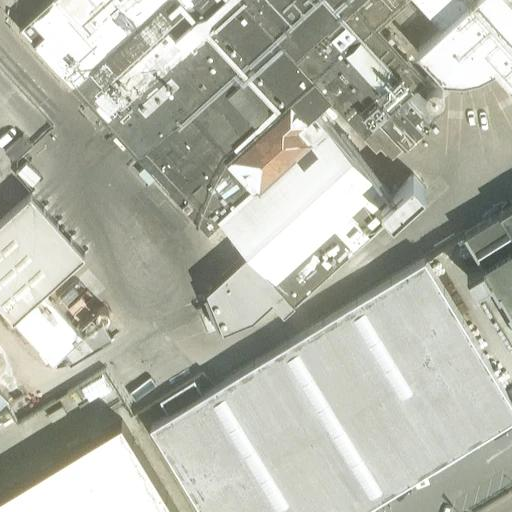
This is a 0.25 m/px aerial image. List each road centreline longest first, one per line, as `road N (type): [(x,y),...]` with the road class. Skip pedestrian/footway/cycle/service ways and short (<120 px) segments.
road 1 (unknown): [(0,53),(142,219),(233,316),(251,323),(303,313),(511,170)]
road 2 (unknown): [(0,432),(158,340)]
